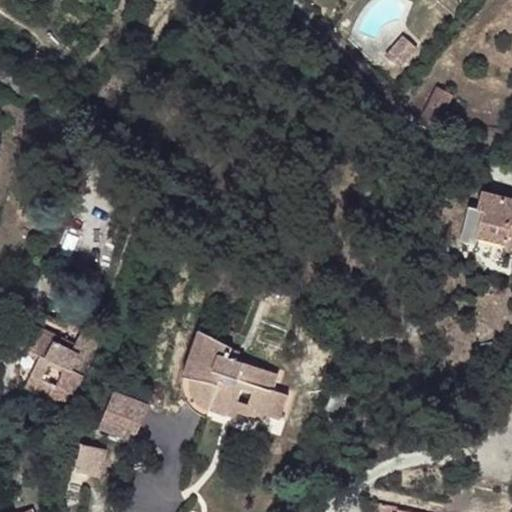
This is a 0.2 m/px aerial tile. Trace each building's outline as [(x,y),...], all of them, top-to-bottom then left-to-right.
[(399,68),(417,47),(404,35),(385,56),(399,68)] [(438,122),(452,95),(438,88),(424,115),(438,122)] [(511,247),(511,199),(482,191),(478,208),(477,211),(484,213),(477,235),(507,243),(507,246),(511,247)] [(477,235),(484,213),(477,211),(478,208),(470,206),(461,241),(475,244),(477,235)] [(76,343),(40,325),(36,332),(72,351),(76,343)] [(85,375),(101,334),(84,326),(76,343),(72,351),(36,332),(19,368),(32,373),(26,386),(47,397),(45,401),(63,409),(70,393),(74,395),(79,386),(80,386),(85,375)] [(192,379),(208,333),(200,329),(183,376),(192,379)] [(272,389),(278,373),(230,357),(233,346),(208,333),(192,379),(191,383),(192,389),(193,393),(194,396),(196,398),(197,399),(198,401),(201,404),(209,408),(227,415),(229,408),(262,420),(265,414),(281,419),(289,395),(272,389)] [(113,396),(100,427),(135,442),(147,410),(113,396)] [(101,475),(108,449),(80,443),(77,470),(101,475)]
